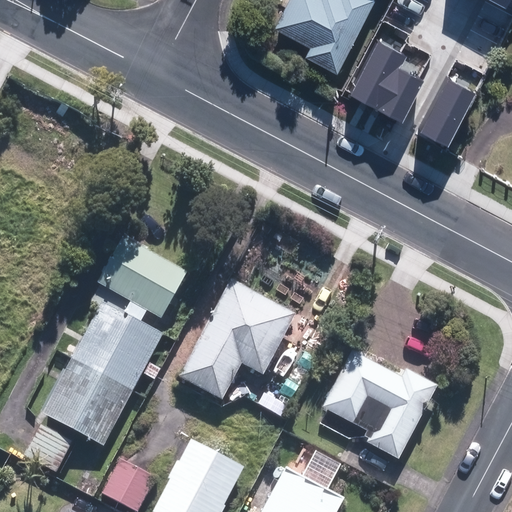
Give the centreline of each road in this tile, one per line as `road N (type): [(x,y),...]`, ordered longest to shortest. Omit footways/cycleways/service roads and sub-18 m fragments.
road 1 (tertiary): [(154,76),(511,261)]
road 2 (tertiary): [(6,0),(154,76)]
